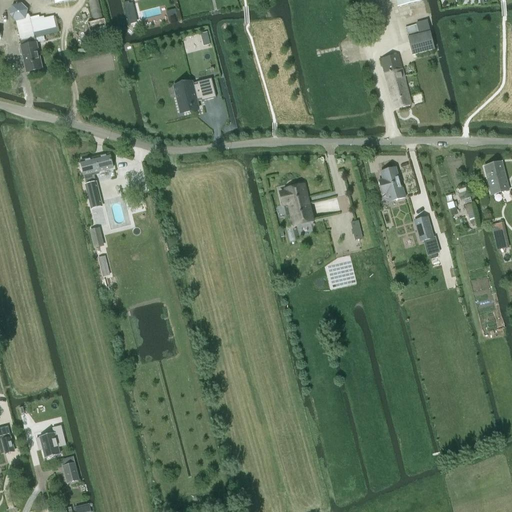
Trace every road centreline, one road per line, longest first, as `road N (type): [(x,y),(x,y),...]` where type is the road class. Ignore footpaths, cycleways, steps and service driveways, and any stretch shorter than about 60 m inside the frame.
road 1 (unclassified): [(274,143),(172,151),(0,106)]
road 2 (unclassified): [(465,141),(274,143)]
